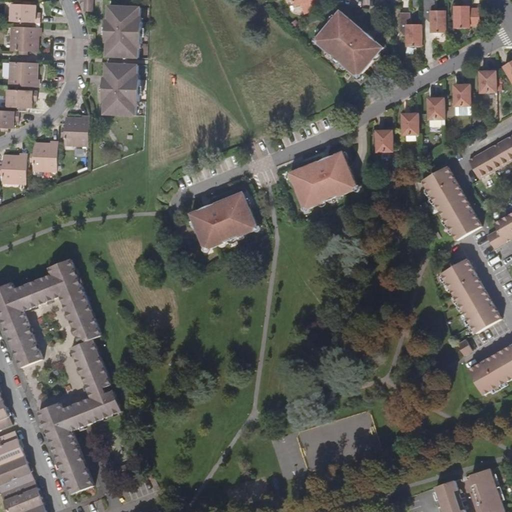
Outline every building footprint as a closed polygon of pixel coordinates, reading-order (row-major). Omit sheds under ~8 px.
[(293,0),(295,4),(301,2),(305,11),(325,3),(323,0),(293,0)] [(446,31),(446,9),(432,9),(432,0),(423,0),(423,15),(430,23),(431,29),(431,31),(446,31)] [(13,5),(13,22),(41,23),(42,14),(37,13),(37,6),(13,5)] [(479,25),(479,8),(469,8),(469,6),(455,6),(455,27),(469,28),(470,25),(479,25)] [(111,8),(111,17),(111,22),(108,22),(107,44),(110,44),(109,59),(140,60),(140,50),(139,50),(139,46),(142,46),(143,25),(140,25),(140,20),(142,20),(142,9),(111,8)] [(384,44),(374,36),(372,38),(366,34),(368,32),(340,10),(331,22),(330,22),(318,37),(318,43),(326,49),(327,48),(349,66),(349,67),(357,73),(363,73),(375,58),(374,57),(384,44)] [(422,45),(421,23),(408,23),(408,12),(399,12),(399,30),(406,36),(407,46),(422,45)] [(44,29),(13,28),(12,51),(20,51),(29,51),(39,52),(40,36),(43,36),(44,29)] [(370,30),(368,32),(366,34),(372,38),(374,36),(375,35),(370,30)] [(12,87),(42,89),(43,80),(40,80),(41,64),(30,64),(21,64),(12,63),(12,87)] [(108,101),(107,117),(138,118),(138,108),(136,108),(136,103),(140,103),(141,82),(137,82),(138,77),(139,77),(139,67),(109,66),(108,80),(105,80),(104,101),(108,101)] [(497,91),(497,70),(481,70),(481,92),(497,91)] [(472,104),(471,83),(455,84),(456,105),(472,104)] [(21,108),(28,108),(34,108),(34,101),(39,101),(40,91),(11,90),(11,107),(21,108)] [(445,118),(445,97),(428,98),(429,119),(445,118)] [(345,106),(350,113),(357,109),(352,101),(345,106)] [(20,113),(0,112),(0,128),(3,128),(10,128),(15,129),(16,121),(20,122),(20,113)] [(420,134),(419,113),(403,113),(404,134),(420,134)] [(91,123),(91,119),(84,119),(84,121),(68,121),(68,131),(68,139),(67,147),(90,148),(90,141),(91,123)] [(394,151),(393,130),(377,131),(378,152),(394,151)] [(511,134),(498,143),(470,160),(481,179),(511,160),(511,134)] [(58,174),(59,144),(53,144),(53,147),(37,146),(36,156),(36,164),(36,173),(58,174)] [(325,160),(324,158),(291,171),(297,186),(295,186),(302,203),(309,206),(319,203),(318,201),(344,191),(345,192),(354,188),(357,181),(350,165),(349,165),(343,150),(331,155),(332,157),(325,160)] [(27,185),(28,157),(21,157),(21,159),(5,159),(5,168),(4,176),(4,184),(27,185)] [(449,167),(424,183),(458,241),(484,226),(449,167)] [(243,190),(210,203),(211,206),(205,209),(204,205),(191,211),(197,227),(196,227),(205,249),(210,247),(219,243),(219,241),(244,230),(244,232),(255,228),(257,230),(260,230),(260,228),(260,226),(257,222),(250,205),(249,205),(243,190)] [(511,211),(493,223),(496,229),(486,235),(494,248),(511,236),(511,211)] [(13,283),(0,288),(0,314),(21,368),(43,359),(25,312),(61,297),(80,345),(72,348),(91,399),(63,409),(61,403),(39,412),(72,495),(94,487),(72,432),(84,427),(122,412),(114,390),(106,394),(104,388),(112,385),(94,339),(103,336),(72,259),(50,268),(52,274),(16,289),(13,283)] [(467,260),(442,275),(477,335),(502,320),(467,260)] [(459,347),(465,357),(473,352),(467,341),(459,347)] [(511,346),(469,372),(483,397),(511,379),(511,346)] [(0,430),(3,430),(0,422),(0,420),(11,416),(4,400),(0,401),(0,430)] [(14,425),(11,416),(0,420),(0,422),(3,430),(14,425)] [(17,431),(0,438),(0,466),(27,456),(17,431)] [(461,432),(417,446),(425,474),(464,462),(470,460),(461,432)] [(34,473),(27,456),(0,466),(0,487),(3,494),(25,485),(22,478),(34,473)] [(119,468),(122,476),(133,471),(130,464),(119,468)] [(492,470),(473,477),(476,487),(480,486),(481,490),(485,502),(486,505),(483,506),(484,511),(506,511),(504,504),(495,477),(492,470)] [(37,481),(34,473),(22,478),(25,485),(37,481)] [(498,476),(495,477),(504,504),(507,503),(498,476)] [(265,479),(236,488),(240,505),(270,495),(265,479)] [(40,488),(37,481),(25,485),(28,493),(40,488)] [(457,482),(438,489),(440,494),(445,511),(467,511),(466,511),(462,511),(462,509),(458,498),(457,494),(461,492),(457,482)] [(47,505),(40,488),(28,493),(25,485),(3,494),(9,511),(30,511),(46,506),(47,505)] [(477,491),(482,503),(485,502),(481,490),(477,491)] [(441,511),(445,511),(440,494),(436,496),(441,511)]
